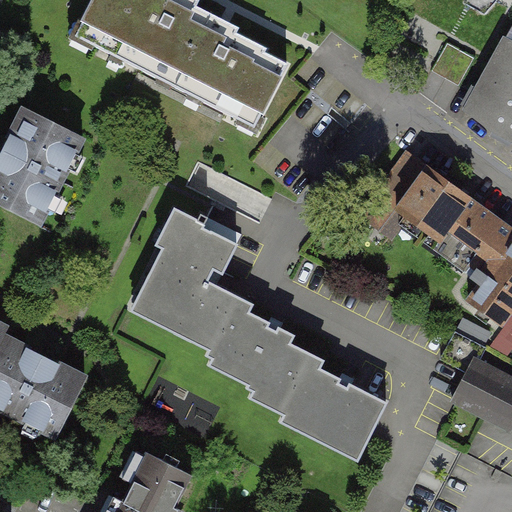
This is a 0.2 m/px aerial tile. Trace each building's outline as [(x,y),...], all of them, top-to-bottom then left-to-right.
[(158,80),(162,72),(196,8),(200,1),(197,0),(95,0),(83,24),(102,32),(94,47),(112,56),(117,46),(130,48),(123,61),(158,80)] [(244,109),(261,118),(287,65),(265,54),(267,50),(237,35),(239,30),(196,8),(162,72),(175,79),(172,86),(190,95),(193,88),(205,94),(202,102),(238,120),(244,109)] [(511,29),(467,110),(496,132),(511,140),(511,29)] [(448,44),(433,72),(459,86),(474,59),(448,44)] [(82,140),(25,111),(0,160),(0,203),(40,224),(82,140)] [(488,212),(408,153),(362,216),(392,239),(407,217),(457,254),(488,212)] [(236,200),(240,179),(223,175),(218,196),(236,200)] [(198,221),(176,211),(166,230),(172,233),(137,305),(197,334),(194,341),(211,350),(237,298),(227,292),(228,289),(217,283),(236,245),(203,229),(206,224),(209,218),(201,214),(198,221)] [(511,312),(511,229),(488,212),(457,254),(477,269),(471,278),(481,285),(469,301),(502,326),(511,312)] [(252,305),(237,298),(211,350),(209,355),(237,369),(233,376),(250,385),(249,388),(283,404),(309,354),(289,344),(293,336),(279,329),(277,333),(267,329),(270,324),(248,313),(252,305)] [(457,333),(484,347),(490,333),(464,320),(457,333)] [(511,379),(479,362),(486,348),(484,347),(457,333),(456,332),(442,359),(468,373),(454,400),(511,429),(511,427),(511,379)] [(85,378),(2,336),(0,340),(0,407),(56,436),(85,378)] [(323,361),(309,354),(283,404),(280,411),(308,425),(305,432),(341,451),(345,444),(361,453),(386,403),(350,385),(348,390),(338,385),(340,380),(319,369),(323,361)] [(176,508),(192,475),(146,452),(145,454),(146,455),(117,511),(177,511),(179,509),(176,508)]
